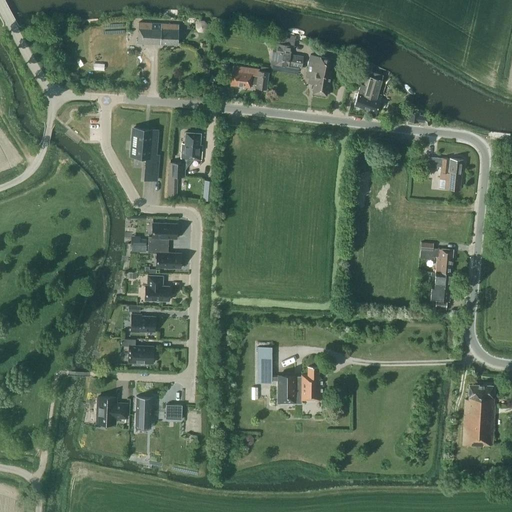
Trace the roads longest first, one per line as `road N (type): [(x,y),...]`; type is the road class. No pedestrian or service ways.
road 1 (tertiary): [(511,364),(483,357),(470,335),(484,167),(475,141),(106,97)]
road 2 (residential): [(106,97),(106,148),(133,198),(148,210),(194,218),(189,378)]
